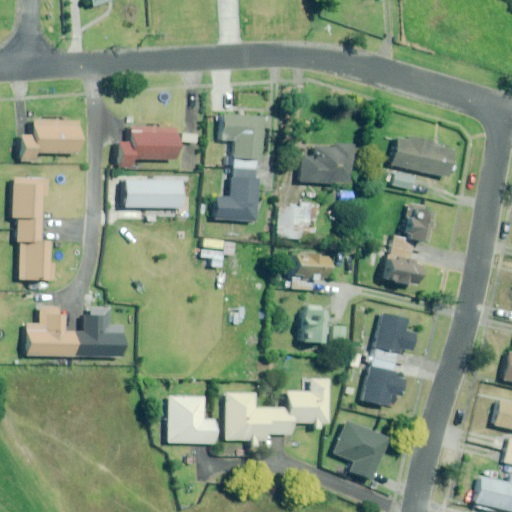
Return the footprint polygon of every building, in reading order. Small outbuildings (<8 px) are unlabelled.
[(229,159),(252,160),(255,160),(257,116),(216,113),(215,141),(230,142),(229,159)] [(73,121),(27,120),(26,136),(14,135),(13,161),(29,161),(29,153),(72,153),(73,121)] [(169,127),(125,126),(124,143),(111,143),(110,169),(124,169),(124,160),(168,161),(169,127)] [(446,150),(390,138),(384,165),(440,177),(446,150)] [(351,147),(312,144),(311,156),(298,155),(296,182),(348,185),(351,147)] [(251,175),(252,160),(229,159),(227,197),(211,196),(210,219),(251,222),(254,175),(251,175)] [(408,176),(388,171),(385,185),(405,189),(408,176)] [(11,217),(35,218),(35,195),(41,196),(41,180),(5,178),(4,217),(11,217)] [(168,188),(106,186),(105,216),(167,218),(168,188)] [(425,208),(404,204),(396,237),(417,242),(425,208)] [(309,208),(277,207),(276,238),(317,239),(318,228),(308,228),(309,208)] [(34,242),(34,241),(35,218),(11,217),(10,241),(14,241),(34,242)] [(411,265),(404,263),(409,245),(386,239),(380,263),(376,278),(406,286),(411,265)] [(34,242),(14,241),(13,279),(49,280),(50,259),(45,259),(45,242),(34,242)] [(320,255),(287,255),(287,276),(320,277),(320,255)] [(326,282),(312,281),(311,290),(325,291),(326,282)] [(320,306),(298,305),(296,342),(322,343),(324,314),(319,314),(320,306)] [(105,308),(85,308),(85,315),(79,315),(78,332),(60,332),(60,314),(53,314),(53,307),(35,307),(34,324),(20,324),(19,355),(117,358),(118,326),(105,325),(105,308)] [(409,334),(399,332),(403,318),(379,311),(374,332),(370,345),(404,354),(409,334)] [(342,326),(330,326),(330,337),(342,338),(342,326)] [(393,356),(370,350),(356,400),(382,407),(384,397),(393,400),(398,379),(387,376),(393,356)] [(511,354),(502,353),(496,380),(511,383),(511,354)] [(325,380),(304,379),(304,392),(283,391),(282,408),(252,408),(252,394),(223,393),(221,440),(263,441),(263,433),(287,434),(287,422),(309,423),(309,428),(317,428),(317,423),(324,423),(325,380)] [(200,397),(165,396),(163,442),(209,444),(210,420),(199,420),(200,397)] [(511,403),(493,399),(487,425),(511,430),(511,403)] [(384,439),(342,422),(329,454),(349,462),(345,472),(366,481),(384,439)] [(511,440),(503,439),(498,462),(511,464),(511,440)] [(511,511),(511,475),(505,474),(503,483),(474,476),(468,503),(511,511)]
